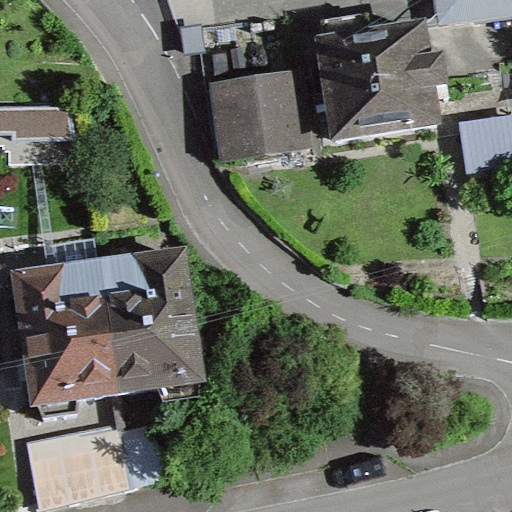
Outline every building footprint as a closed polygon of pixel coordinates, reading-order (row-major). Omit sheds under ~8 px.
[(322,47),(337,141),(437,125),(432,92),(447,90),(442,61),(427,63),(422,31),(372,39),(368,16),(322,23),(326,47),(322,47)] [(217,90),(227,158),(308,146),(298,78),(217,90)] [(165,405),(198,400),(196,383),(199,383),(182,259),(102,269),(118,396),(160,390),(165,405)] [(78,401),(118,396),(102,269),(18,282),(37,407),(39,407),(45,421),(77,416),(78,401)] [(154,427),(122,433),(134,490),(166,483),(154,427)] [(122,433),(92,439),(104,496),(134,490),(122,433)]
